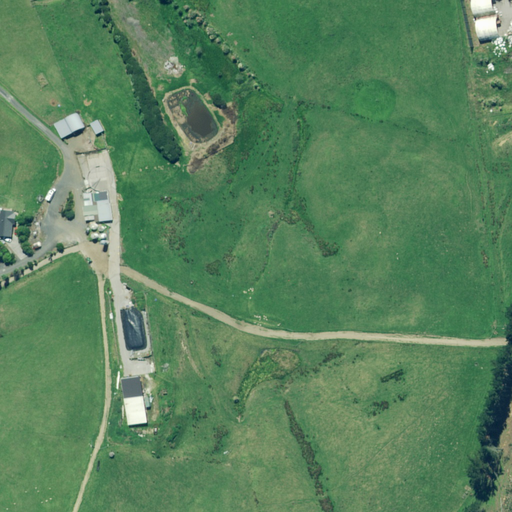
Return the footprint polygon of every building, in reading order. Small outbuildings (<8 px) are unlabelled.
[(474,0),(476,9),(487,7),(486,0),(474,0)] [(502,38),(498,17),(478,21),(482,42),(502,38)] [(86,128),(80,114),(57,125),(64,139),(86,128)] [(106,131),(101,121),(93,125),(98,135),(106,131)] [(114,220),(111,201),(96,202),(95,194),(83,196),(86,220),(96,219),(97,222),(114,220)] [(19,232),(19,221),(13,221),(13,223),(0,221),(0,236),(12,237),(12,232),(19,232)]
